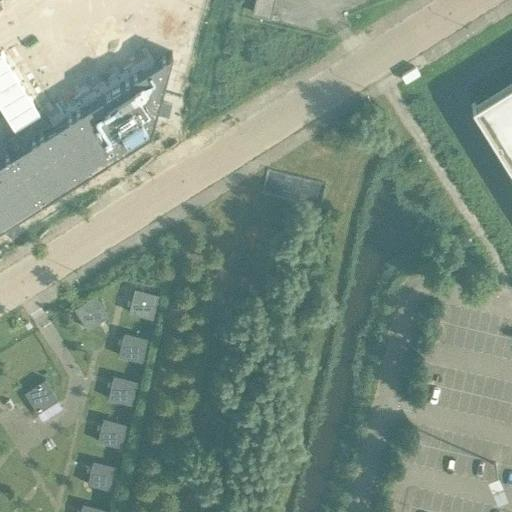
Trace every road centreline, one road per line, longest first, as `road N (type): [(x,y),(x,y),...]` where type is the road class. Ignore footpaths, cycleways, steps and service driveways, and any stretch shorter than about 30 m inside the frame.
road 1 (unclassified): [(0,295),(464,0)]
road 2 (track): [(147,511),(220,156)]
